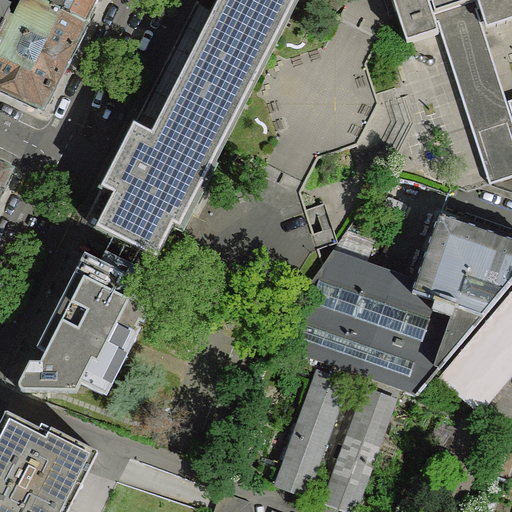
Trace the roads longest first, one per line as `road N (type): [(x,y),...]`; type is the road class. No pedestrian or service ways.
road 1 (residential): [(312,511),(0,396)]
road 2 (residential): [(0,365),(97,175)]
road 3 (residential): [(97,175),(184,0)]
road 4 (residential): [(133,0),(56,154)]
road 5 (residential): [(56,154),(0,264)]
